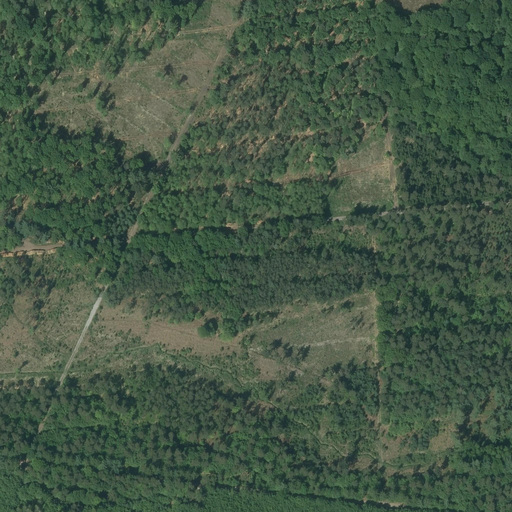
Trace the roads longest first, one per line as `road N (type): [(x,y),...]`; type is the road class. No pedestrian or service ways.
road 1 (track): [(511,201),(0,253)]
road 2 (track): [(23,464),(241,0)]
road 3 (track): [(0,461),(439,511)]
